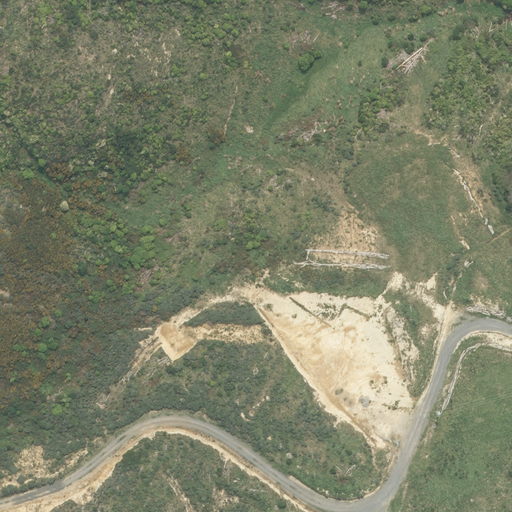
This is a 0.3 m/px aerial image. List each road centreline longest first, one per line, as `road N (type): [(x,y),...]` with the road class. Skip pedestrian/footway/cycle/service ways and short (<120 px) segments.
road 1 (track): [(334,511),(291,491),(216,430),(175,417),(140,424),(59,485),(0,508)]
road 2 (track): [(511,329),(466,326),(444,354),(401,471),(373,503),(337,511)]
